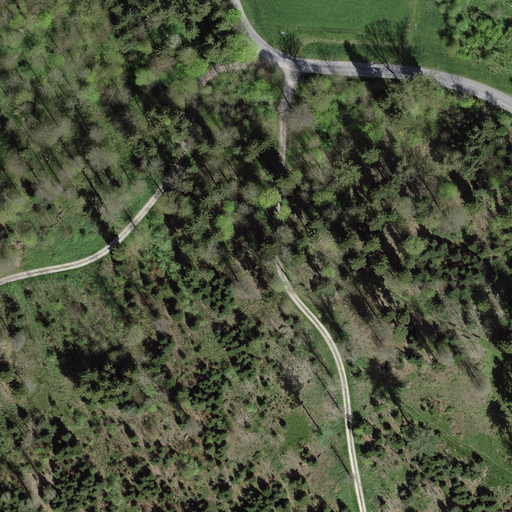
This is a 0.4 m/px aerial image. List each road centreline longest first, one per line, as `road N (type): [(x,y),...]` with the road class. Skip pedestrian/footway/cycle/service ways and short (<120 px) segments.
road 1 (track): [(363,511),(334,346),(284,284),(279,264),(292,63)]
road 2 (track): [(262,49),(202,79),(177,173),(120,239),(0,292)]
road 3 (unclassified): [(231,0),(262,49),(292,63),(429,77),(511,107)]
road 4 (track): [(334,346),(511,477)]
